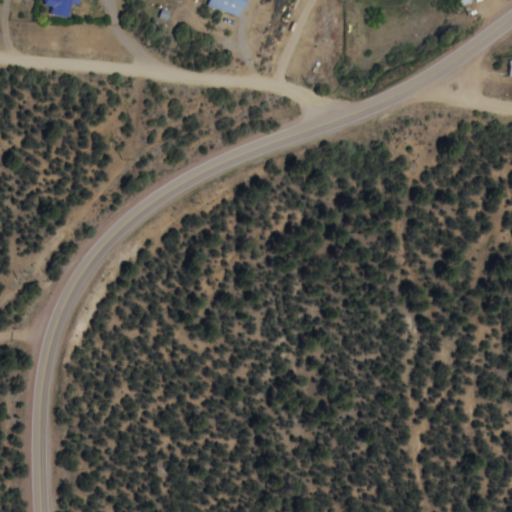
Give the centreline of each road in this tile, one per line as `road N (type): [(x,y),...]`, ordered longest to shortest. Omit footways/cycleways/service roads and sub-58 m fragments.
road 1 (secondary): [(511,15),(379,102),(194,173),(104,241),(50,336),(38,403),(38,511)]
road 2 (residential): [(330,120),(278,86),(0,56)]
